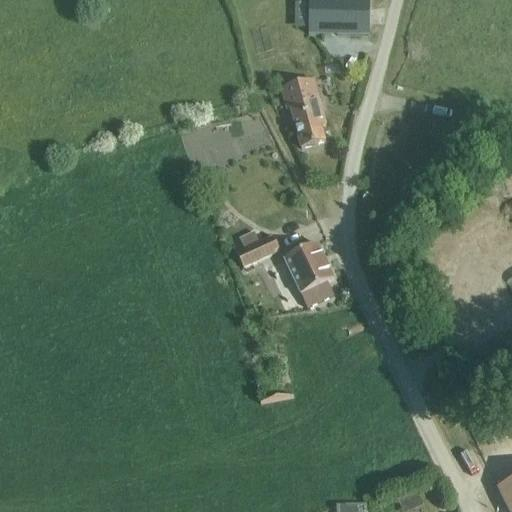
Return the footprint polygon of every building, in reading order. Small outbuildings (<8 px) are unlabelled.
[(309,0),(309,15),(308,36),(369,38),(369,0),(309,0)] [(314,82),(281,91),(287,113),(290,112),(301,151),(325,145),(321,129),(326,127),(314,82)] [(234,257),(241,271),(278,254),(271,239),(257,246),(252,235),(237,242),(242,253),(234,257)] [(334,281),(317,246),(281,263),(298,298),(305,312),(333,298),(327,285),(334,281)] [(482,384),(511,367),(511,338),(510,335),(468,358),(482,384)] [(289,346),(260,347),(262,407),(291,406),(289,346)] [(508,511),(511,511),(511,482),(497,490),(508,511)]
